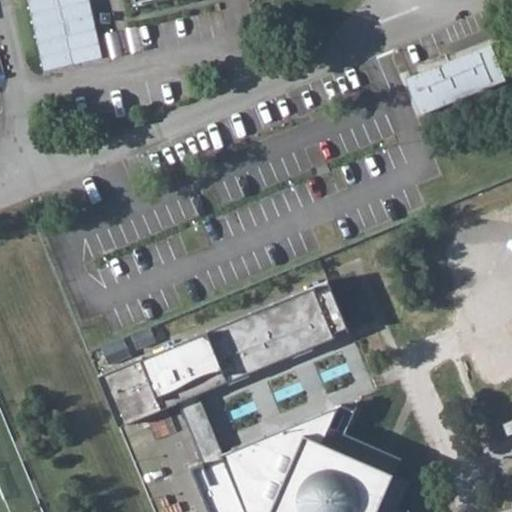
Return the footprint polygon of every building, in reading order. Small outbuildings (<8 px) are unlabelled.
[(91,0),(28,0),(43,73),(104,59),(91,0)] [(135,23),(104,31),(111,60),(142,54),(135,23)] [(420,115),(506,81),(491,45),(405,78),(420,115)] [(247,511),(224,453),(199,394),(336,338),(334,333),(348,327),(332,288),(317,294),(314,288),(98,375),(119,426),(178,402),(202,462),(191,467),(210,511),(247,511)] [(288,427),(224,453),(247,511),(407,511),(408,511),(399,506),(409,483),(411,480),(403,456),(336,428),(331,426),(339,407),(310,418),(305,433),(288,427)]
